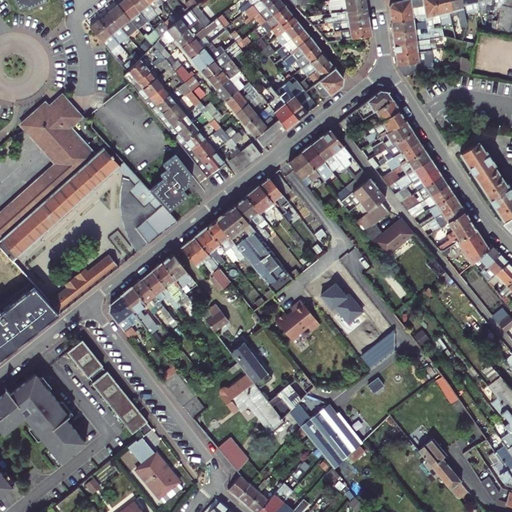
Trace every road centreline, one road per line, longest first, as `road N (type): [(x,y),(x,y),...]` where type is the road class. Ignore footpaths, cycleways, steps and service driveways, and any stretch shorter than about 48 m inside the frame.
road 1 (residential): [(213,485),(217,472),(209,460),(88,303)]
road 2 (residential): [(386,69),(485,218),(511,245)]
road 3 (residential): [(220,199),(386,69)]
road 4 (residential): [(88,303),(220,199)]
road 5 (residential): [(119,108),(159,154),(174,144),(220,199)]
